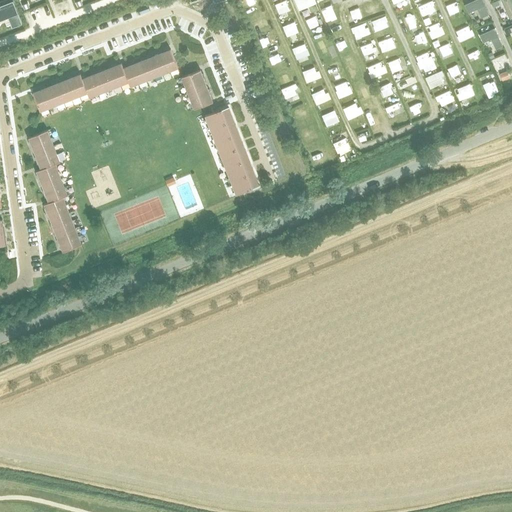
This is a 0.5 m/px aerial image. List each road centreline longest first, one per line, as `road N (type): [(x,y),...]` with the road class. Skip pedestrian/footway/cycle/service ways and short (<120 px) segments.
road 1 (tertiary): [(0,338),(511,127)]
road 2 (unknown): [(385,0),(433,114),(370,146),(355,142),(292,0)]
road 3 (residential): [(242,97),(212,24),(174,8),(0,76)]
road 4 (residential): [(0,293),(25,275),(0,101)]
